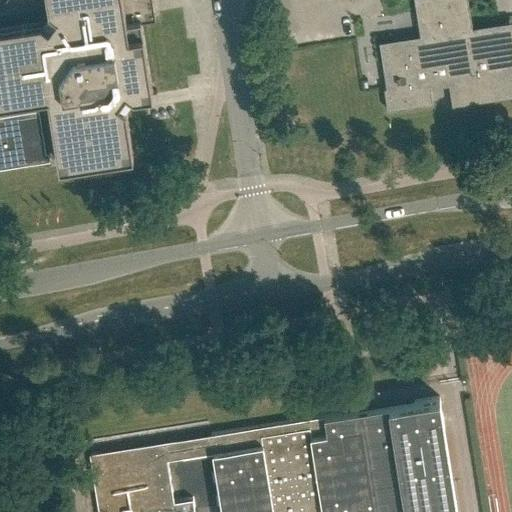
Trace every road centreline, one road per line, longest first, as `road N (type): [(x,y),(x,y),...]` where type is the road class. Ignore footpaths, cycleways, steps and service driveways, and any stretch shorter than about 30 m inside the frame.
road 1 (tertiary): [(0,342),(269,291)]
road 2 (tertiary): [(260,237),(0,289)]
road 3 (tertiary): [(511,195),(260,237)]
road 4 (tertiary): [(269,291),(511,245)]
road 5 (unclassified): [(260,237),(223,0)]
